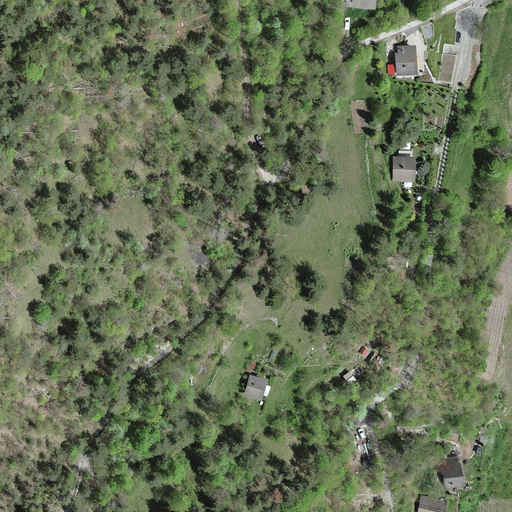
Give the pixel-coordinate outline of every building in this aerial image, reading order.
[(345,0),(345,5),(374,8),(375,0),(345,0)] [(394,52),(396,75),(417,74),(416,44),(397,46),(397,52),(394,52)] [(392,156),(392,181),(415,181),(415,155),(392,156)] [(249,373),(243,393),(261,399),(267,378),(249,373)] [(465,483),(459,455),(437,459),(443,488),(465,483)] [(442,511),(445,499),(421,494),(417,511),(442,511)]
